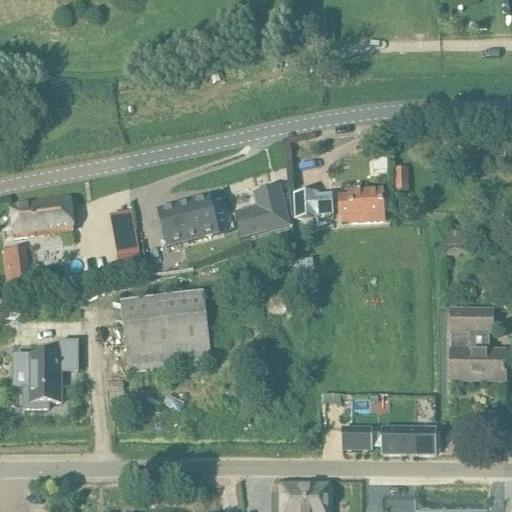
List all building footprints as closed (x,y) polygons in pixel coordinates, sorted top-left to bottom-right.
[(409,169),(393,170),(394,193),(410,193),(409,169)] [(260,212),(238,217),(243,239),(287,228),(278,191),(256,196),(260,212)] [(342,225),(382,223),(382,215),(383,215),(382,195),(351,196),(351,202),(341,202),(342,225)] [(16,242),(74,233),(70,197),(11,206),(16,242)] [(296,202),(296,224),(315,224),(315,220),(327,220),(327,205),(315,205),(315,202),(296,202)] [(208,203),(160,215),(168,247),(216,235),(208,203)] [(136,245),(119,249),(123,267),(140,264),(136,245)] [(26,249),(4,252),(9,291),(31,289),(26,249)] [(312,261),(293,263),(296,290),(315,288),(312,261)] [(122,306),(130,376),(212,366),(204,296),(122,306)] [(487,338),(493,338),(493,316),(451,316),(451,338),(470,338),(470,355),(451,355),(451,384),(505,384),(505,354),(487,354),(487,338)] [(62,407),(62,376),(78,376),(78,344),(59,344),(59,357),(13,357),(13,391),(22,391),(22,413),(49,413),(49,407),(62,407)] [(342,431),(342,453),(371,454),(371,451),(382,451),(382,458),(435,458),(436,430),(382,430),(382,435),(372,435),(372,431),(342,431)] [(327,511),(328,491),(284,491),(283,511),(327,511)]
